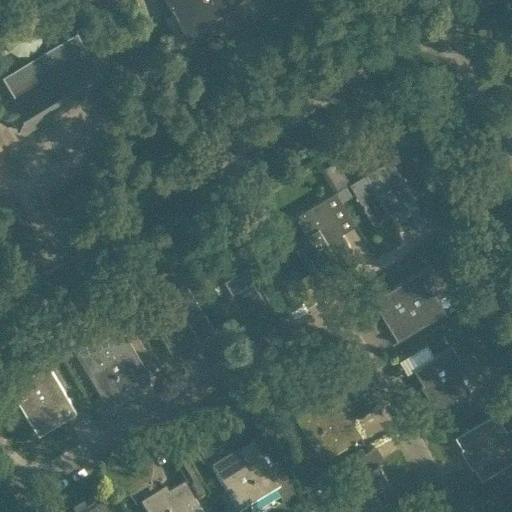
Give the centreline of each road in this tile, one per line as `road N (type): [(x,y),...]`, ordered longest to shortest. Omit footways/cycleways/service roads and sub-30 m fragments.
road 1 (unclassified): [(0,286),(431,23)]
road 2 (residential): [(0,441),(27,486),(329,304)]
road 3 (residential): [(455,511),(329,304)]
road 4 (residential): [(511,145),(431,23)]
